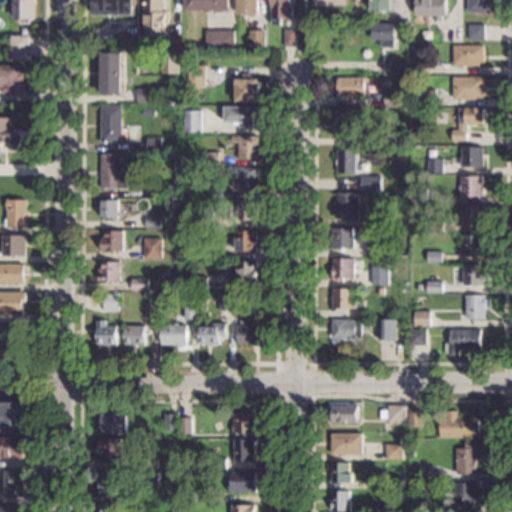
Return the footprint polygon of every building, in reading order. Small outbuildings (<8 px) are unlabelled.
[(35,0),(35,18),(31,18),(31,23),(20,23),(20,17),(12,17),(12,0),(35,0)] [(133,0),(133,15),(92,15),(92,0),(133,0)] [(163,0),(163,11),(167,11),(167,35),(145,35),(145,0),(163,0)] [(229,0),(229,10),(185,10),(185,0),(229,0)] [(259,0),(259,1),(258,1),(258,14),(237,14),(237,0),(259,0)] [(293,0),(293,5),(292,5),(292,19),(281,19),(281,24),(272,24),(272,0),(293,0)] [(392,0),(392,12),(371,12),(371,0),(392,0)] [(446,0),(446,15),(442,15),(442,21),(435,21),(435,16),(416,15),(416,0),(446,0)] [(489,0),(489,13),(468,12),(468,0),(489,0)] [(366,12),(366,22),(348,22),(349,12),(366,12)] [(395,24),(394,48),(381,48),(382,40),(371,40),(372,23),(395,24)] [(484,39),(467,39),(467,24),(484,24),(484,39)] [(462,26),(461,41),(450,41),(451,26),(462,26)] [(295,46),(284,46),(284,29),(295,29),(295,46)] [(234,47),(205,47),(205,30),(234,30),(234,47)] [(264,46),(249,46),(249,30),(263,30),(264,30),(264,46)] [(29,57),(13,57),(13,40),(29,41),(29,57)] [(483,62),(479,62),(479,66),(453,66),(452,45),(483,45),(483,62)] [(179,73),(161,73),(161,51),(180,51),(179,73)] [(121,95),(101,94),(101,52),(121,52),(121,95)] [(398,61),(406,61),(406,73),(391,73),(391,54),(398,54),(398,61)] [(428,74),(412,74),(412,59),(428,59),(428,74)] [(205,88),(188,87),(188,64),(205,65),(205,88)] [(20,73),(23,73),(23,93),(2,93),(2,87),(0,87),(0,65),(20,65),(20,73)] [(251,79),(259,79),(259,102),(236,101),(236,79),(242,79),(242,74),(251,74),(251,79)] [(483,99),(452,99),(452,76),(483,76),(483,99)] [(364,96),(337,96),(337,77),(364,77),(364,96)] [(153,88),(152,104),(136,103),(137,88),(153,88)] [(435,104),(418,104),(418,89),(435,90),(435,104)] [(401,107),(384,107),(385,91),(401,91),(401,107)] [(120,143),(100,143),(100,106),(121,106),(120,143)] [(258,127),(239,127),(239,122),(224,122),(224,107),(258,107),(258,127)] [(483,123),(466,123),(466,140),(451,140),(451,130),(458,130),(458,108),(464,108),(464,107),(483,107),(483,123)] [(154,116),(141,116),(141,108),(154,108),(154,116)] [(356,137),(333,137),(333,121),(336,121),(336,110),(356,110),(356,137)] [(201,132),(184,132),(184,111),(201,111),(201,132)] [(11,141),(0,141),(0,119),(11,120),(11,141)] [(402,146),(387,146),(387,130),(402,131),(402,146)] [(258,159),(238,159),(238,142),(231,142),(231,136),(259,136),(258,159)] [(160,150),(146,150),(146,138),(160,138),(160,150)] [(483,167),(460,167),(462,147),(483,147),(483,167)] [(357,173),(337,173),(337,148),(357,149),(357,173)] [(218,162),(201,162),(201,153),(204,153),(205,151),(218,152),(218,162)] [(119,177),(128,177),(127,188),(100,188),(100,159),(102,159),(102,154),(119,155),(119,177)] [(442,173),(427,173),(427,159),(442,159),(442,173)] [(257,191),(239,191),(239,178),(228,178),(228,167),(257,167),(257,191)] [(381,191),(361,190),(361,175),(381,175),(381,191)] [(481,184),(483,184),(482,196),(460,196),(461,175),(482,175),(481,184)] [(226,185),(219,197),(206,189),(213,177),(226,185)] [(160,197),(146,196),(146,181),(160,181),(160,197)] [(426,203),(411,203),(411,188),(426,188),(426,203)] [(363,207),(358,207),(358,218),(334,218),(335,202),(336,202),(336,193),(363,193),(363,207)] [(116,220),(111,220),(111,218),(101,218),(101,199),(117,199),(116,220)] [(26,227),(6,227),(7,209),(6,209),(6,200),(26,200),(26,227)] [(256,221),(238,221),(238,200),(257,200),(256,221)] [(483,226),(461,226),(462,205),(483,206),(483,226)] [(213,227),(197,227),(197,211),(213,210),(213,227)] [(398,214),(397,226),(382,225),(382,214),(398,214)] [(160,228),(145,228),(145,217),(160,217),(160,228)] [(442,233),(427,233),(427,221),(443,221),(442,233)] [(352,240),(354,240),(354,248),(332,248),(332,228),(352,228),(352,240)] [(256,251),(236,251),(236,230),(256,230),(256,251)] [(122,251),(101,251),(101,237),(104,237),(104,231),(122,231),(122,251)] [(483,255),(459,255),(459,250),(462,250),(463,234),(484,235),(483,255)] [(25,255),(2,256),(2,235),(25,235),(25,255)] [(161,259),(144,259),(144,238),(161,238),(161,259)] [(222,258),(206,258),(206,243),(222,243),(222,258)] [(382,244),(381,256),(367,255),(368,243),(382,244)] [(442,263),(427,262),(427,251),(442,251),(442,263)] [(354,278),(333,278),(333,258),(354,258),(354,278)] [(119,282),(98,281),(98,267),(100,267),(100,261),(119,262),(119,282)] [(255,268),(257,268),(256,282),(230,282),(230,272),(237,272),(237,261),(256,261),(255,268)] [(24,283),(0,283),(0,264),(24,264),(24,283)] [(389,265),(388,285),(371,285),(372,265),(389,265)] [(484,285),(463,285),(463,265),(485,265),(484,285)] [(207,289),(192,289),(192,276),(207,276),(207,289)] [(148,290),(131,290),(131,278),(148,278),(148,290)] [(442,282),(442,293),(427,293),(427,281),(442,282)] [(354,300),(355,300),(355,308),(333,308),(333,288),(354,288),(354,300)] [(27,304),(24,303),(24,314),(0,314),(0,292),(27,292),(27,304)] [(119,311),(103,311),(103,293),(119,293),(119,311)] [(234,311),(218,311),(219,295),(234,295),(234,311)] [(485,319),(466,318),(466,295),(485,295),(485,319)] [(196,318),(184,318),(184,303),(196,303),(196,318)] [(158,319),(146,319),(146,304),(158,304),(158,319)] [(253,318),(237,318),(237,306),(253,307),(253,318)] [(429,325),(414,326),(414,311),(429,311),(429,325)] [(356,323),(361,323),(361,335),(356,335),(356,338),(332,338),(332,319),(356,319),(356,323)] [(395,341),(378,340),(378,319),(395,319),(395,341)] [(106,326),(117,326),(117,344),(96,344),(97,320),(106,320),(106,326)] [(225,336),(218,336),(218,344),(199,344),(199,327),(210,327),(210,323),(225,323),(225,336)] [(23,335),(24,335),(24,354),(2,354),(1,325),(22,325),(23,335)] [(144,344),(136,344),(136,346),(131,346),(131,344),(125,344),(125,325),(144,326),(144,344)] [(186,344),(181,344),(181,346),(175,346),(175,344),(161,344),(162,325),(186,325),(186,344)] [(262,346),(251,346),(251,345),(237,345),(237,325),(262,325),(262,346)] [(426,345),(410,345),(410,328),(426,328),(426,345)] [(480,348),(458,348),(458,355),(448,355),(448,353),(444,353),(444,343),(449,343),(449,329),(480,329),(480,348)] [(24,412),(26,412),(26,423),(24,422),(24,432),(1,432),(1,402),(24,402),(24,412)] [(357,423),(332,423),(332,405),(358,405),(357,423)] [(406,423),(387,423),(387,419),(380,419),(380,408),(388,408),(388,405),(406,405),(406,423)] [(422,426),(408,426),(408,411),(423,411),(422,426)] [(458,417),(479,417),(479,437),(440,437),(440,418),(447,418),(447,411),(458,411),(458,417)] [(125,433),(100,433),(100,413),(126,413),(125,433)] [(255,434),(232,434),(232,426),(235,426),(235,413),(255,413),(255,434)] [(176,430),(164,429),(165,414),(176,414),(176,430)] [(191,434),(179,434),(179,418),(189,418),(191,418),(191,434)] [(362,454),(331,454),(331,433),(362,433),(362,454)] [(23,445),(26,445),(26,451),(23,451),(23,457),(0,457),(0,437),(23,437),(23,445)] [(122,458),(102,458),(102,454),(99,454),(99,438),(122,438),(122,458)] [(256,453),(253,453),(253,461),(234,461),(234,439),(256,439),(256,453)] [(482,450),(476,450),(476,474),(456,474),(457,449),(465,449),(465,439),(482,440),(482,450)] [(402,459),(386,459),(386,444),(402,444),(402,459)] [(149,459),(157,459),(156,468),(149,468),(149,469),(135,469),(135,458),(149,458),(149,459)] [(226,459),(226,469),(210,469),(211,458),(226,459)] [(348,473),(352,473),(352,483),(331,483),(331,462),(349,462),(348,473)] [(23,496),(3,496),(3,471),(23,471),(23,496)] [(255,492),(229,492),(229,479),(231,479),(231,471),(255,472),(255,492)] [(121,493),(99,493),(99,478),(102,478),(102,473),(120,473),(121,473),(121,493)] [(387,488),(372,488),(373,476),(387,477),(387,488)] [(474,504),(481,504),(481,511),(467,511),(467,506),(454,506),(455,483),(474,483),(474,504)] [(149,502),(134,501),(134,486),(149,487),(149,502)] [(209,502),(193,502),(193,487),(209,487),(209,502)] [(349,501),(350,501),(350,511),(332,511),(332,491),(349,491),(349,501)]
